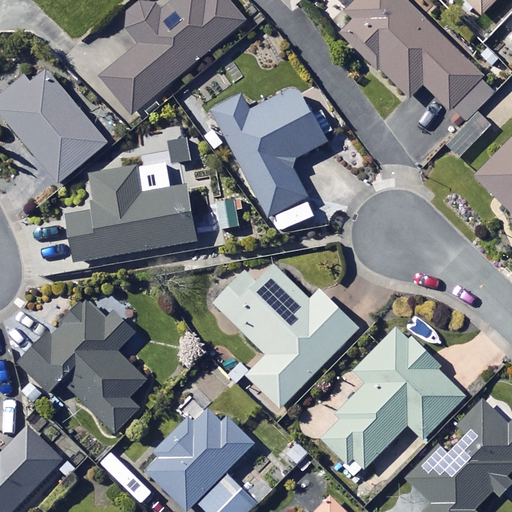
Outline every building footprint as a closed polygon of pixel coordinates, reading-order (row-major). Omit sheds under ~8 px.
[(169,0),(157,11),(147,0),(141,0),(129,10),(124,29),(137,44),(99,77),(131,114),(241,21),(223,0),(169,0)] [(494,91),(402,0),(352,0),(343,10),(352,18),(339,31),(406,98),(421,83),(462,124),(494,91)] [(465,0),(479,14),(492,0),(465,0)] [(105,141),(37,61),(0,92),(0,115),(56,182),(105,141)] [(323,142),(294,87),(250,110),(242,96),(211,112),(266,217),(304,196),(285,161),(323,142)] [(511,134),(472,175),(511,214),(511,215),(508,220),(511,224),(511,134)] [(171,187),(166,160),(87,174),(93,211),(63,216),(71,262),(192,241),(182,185),(171,187)] [(306,299),(271,264),(255,280),(244,270),(212,302),(265,354),(245,375),(278,407),(357,327),(317,288),(306,299)] [(132,332),(90,291),(44,339),(41,336),(16,361),(47,392),(60,379),(114,431),(139,406),(128,395),(146,377),(116,348),(132,332)] [(464,395),(397,326),(352,370),(364,382),(313,432),(354,474),(406,423),(420,438),(464,395)] [(511,469),(510,467),(511,464),(511,421),(485,394),(401,475),(427,501),(415,511),(477,511),(474,508),(490,493),(497,500),(511,485),(511,469)] [(221,425),(202,407),(143,470),(185,509),(194,500),(205,511),(244,511),(252,504),(220,474),(249,443),(225,421),(221,425)] [(0,511),(8,511),(61,459),(27,424),(0,451),(0,511)] [(135,471),(114,448),(101,459),(123,482),(135,471)] [(341,511),(327,498),(312,511),(341,511)]
